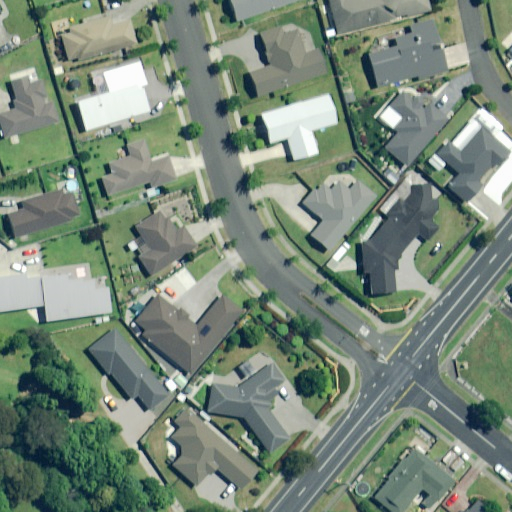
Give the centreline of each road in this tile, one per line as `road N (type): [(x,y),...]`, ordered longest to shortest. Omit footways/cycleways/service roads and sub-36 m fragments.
road 1 (residential): [(400,372),(273,276),(243,235),(174,0)]
road 2 (tertiary): [(286,511),(400,372)]
road 3 (tertiary): [(400,372),(511,232)]
road 4 (residential): [(511,462),(400,372)]
road 5 (residential): [(463,0),(477,69),(511,111)]
